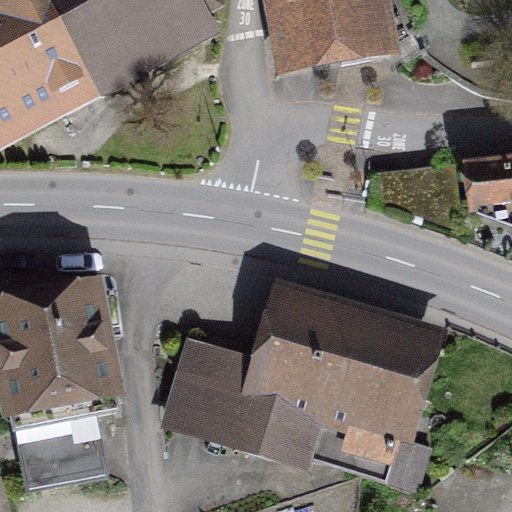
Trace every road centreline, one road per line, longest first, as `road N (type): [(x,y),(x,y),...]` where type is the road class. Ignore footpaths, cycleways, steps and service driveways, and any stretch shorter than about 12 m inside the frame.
road 1 (residential): [(511,129),(296,126),(263,149),(243,222)]
road 2 (secondary): [(243,222),(414,265),(511,302)]
road 3 (secondary): [(0,201),(118,204),(243,222)]
